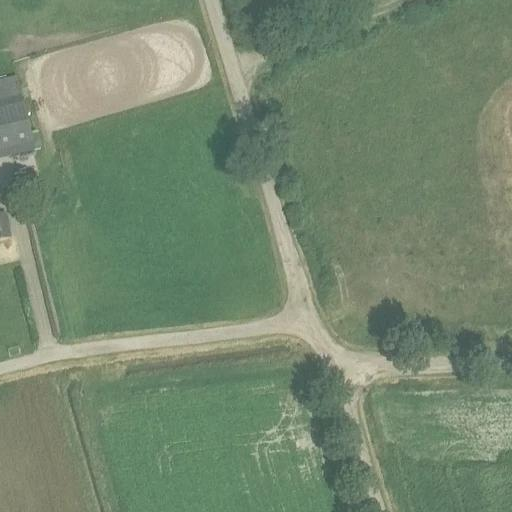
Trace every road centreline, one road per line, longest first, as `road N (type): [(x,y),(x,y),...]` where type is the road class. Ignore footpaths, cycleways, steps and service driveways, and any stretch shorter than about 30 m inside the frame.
road 1 (track): [(310,323),(212,0)]
road 2 (track): [(69,351),(310,323)]
road 3 (track): [(232,69),(410,0)]
road 4 (track): [(332,367),(511,364)]
road 5 (track): [(372,511),(332,367)]
